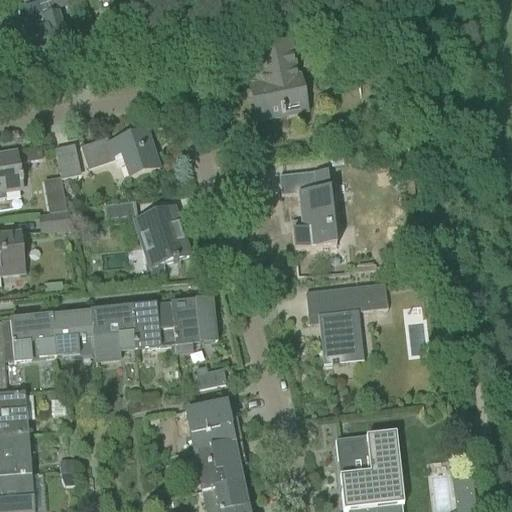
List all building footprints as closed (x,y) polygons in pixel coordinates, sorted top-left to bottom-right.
[(48,0),(53,14),(67,9),(63,0),(48,0)] [(113,19),(143,10),(139,0),(96,0),(99,6),(108,3),(113,19)] [(69,55),(58,21),(19,33),(18,29),(11,26),(3,28),(0,34),(0,45),(6,63),(24,57),(27,69),(69,55)] [(351,47),(346,28),(315,35),(320,54),(351,47)] [(296,81),(289,46),(255,53),(262,88),(250,90),(257,124),(305,114),(299,80),(296,81)] [(146,136),(107,149),(105,143),(80,151),(86,169),(120,158),(128,183),(157,173),(150,152),(152,152),(146,136)] [(55,155),(61,184),(77,180),(74,169),(77,168),(74,151),(55,155)] [(40,154),(20,157),(21,166),(42,163),(40,154)] [(0,201),(4,201),(3,196),(21,193),(15,158),(0,160),(0,201)] [(291,235),(293,255),(337,250),(328,174),(278,180),(280,200),(297,198),(301,234),(291,235)] [(63,198),(48,207),(50,218),(66,216),(63,198)] [(103,210),(104,225),(136,221),(134,207),(103,210)] [(170,214),(135,226),(143,252),(145,280),(163,279),(162,268),(172,264),(173,266),(177,264),(177,263),(188,259),(181,238),(179,239),(170,214)] [(39,220),(41,236),(70,233),(68,217),(39,220)] [(0,239),(0,279),(23,278),(19,238),(0,239)] [(407,286),(421,284),(419,272),(406,274),(407,286)] [(61,286),(43,287),(44,297),(61,295),(61,286)] [(357,315),(387,312),(384,288),(304,297),(308,330),(318,329),(322,370),(363,365),(357,315)] [(212,304),(171,309),(176,358),(192,356),(191,348),(216,346),(212,304)] [(176,358),(171,309),(130,313),(134,354),(174,350),(174,358),(176,358)] [(90,317),(94,358),(95,367),(119,365),(119,356),(134,354),(130,313),(90,317)] [(90,317),(49,321),(54,362),(94,358),(90,317)] [(54,362),(49,321),(9,325),(9,326),(0,327),(1,341),(2,353),(3,366),(4,368),(54,362)] [(222,374),(206,377),(205,372),(195,373),(196,379),(192,380),(195,394),(225,389),(222,374)] [(53,396),(45,396),(46,409),(54,408),(53,396)] [(0,399),(0,440),(25,438),(22,398),(0,399)] [(192,456),(240,445),(236,429),(229,431),(223,407),(184,415),(192,456)] [(0,482),(29,480),(25,438),(0,440),(0,482)] [(336,463),(339,463),(342,489),(346,489),(346,495),(341,495),(342,511),(399,511),(399,509),(402,509),(401,502),(399,503),(396,483),(399,483),(398,477),(395,478),(393,464),(397,464),(394,438),(334,445),(336,463)] [(240,445),(192,456),(201,495),(240,486),(235,463),(243,462),(240,445)] [(69,464),(58,464),(59,477),(70,476),(69,464)] [(31,511),(29,480),(0,482),(0,511),(31,511)] [(245,511),(240,486),(201,495),(204,511),(245,511)] [(454,511),(474,511),(473,500),(453,503),(454,511)]
